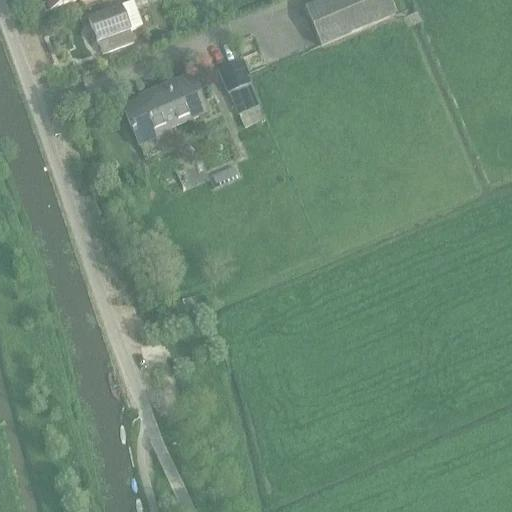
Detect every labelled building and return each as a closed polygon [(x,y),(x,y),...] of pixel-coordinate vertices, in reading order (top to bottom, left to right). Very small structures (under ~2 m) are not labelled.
[(72,0),(43,0),(42,1),(46,13),(49,12),(50,15),(74,6),(72,0)] [(77,0),(81,8),(99,1),(98,0),(77,0)] [(129,0),(131,4),(135,13),(136,13),(158,4),(156,0),(129,0)] [(395,17),(388,0),(333,0),(305,12),(320,49),(395,17)] [(97,47),(98,47),(102,58),(133,45),(129,34),(141,29),(136,13),(135,13),(131,4),(87,21),(97,47)] [(240,64),(217,74),(226,97),(249,87),(240,64)] [(168,132),(204,117),(188,79),(138,101),(140,105),(122,112),(138,150),(169,136),(168,132)] [(258,111),(239,119),(244,132),(263,123),(258,111)]
